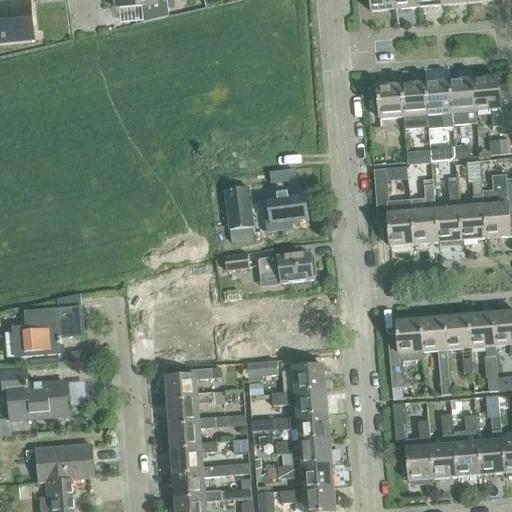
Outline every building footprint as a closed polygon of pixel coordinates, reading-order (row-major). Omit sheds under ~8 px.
[(113,0),(115,11),(140,8),(142,23),(167,17),(165,0),(113,0)] [(210,0),(206,0),(203,1),(205,9),(212,8),(210,0)] [(369,0),(370,14),(395,12),(393,0),(369,0)] [(393,0),(395,12),(419,10),(417,0),(393,0)] [(417,0),(419,10),(443,8),(442,0),(417,0)] [(442,0),(443,8),(467,6),(466,0),(442,0)] [(0,45),(34,42),(30,2),(0,5),(0,45)] [(476,114),(492,113),(493,129),(502,128),(502,137),(511,136),(511,105),(510,87),(498,88),(497,77),(473,79),(476,114)] [(452,116),(476,114),(473,79),(449,81),(452,116)] [(453,128),(452,116),(449,81),(425,83),(428,118),(443,117),(444,129),(453,128)] [(429,127),(428,118),(425,83),(401,84),(404,120),(404,129),(406,129),(406,130),(427,128),(429,127)] [(379,122),(404,120),(401,84),(377,86),(377,90),(376,90),(379,122)] [(385,154),(383,130),(371,131),(373,155),(385,154)] [(510,141),(490,143),(491,157),(511,155),(510,141)] [(468,148),(454,149),(454,151),(455,160),(455,161),(469,160),(468,148)] [(445,152),(430,153),(430,155),(431,165),(446,163),(445,152)] [(430,153),(407,155),(408,165),(411,166),(431,165),(430,155),(430,153)] [(295,172),(270,175),(271,185),(296,182),(295,172)] [(377,209),(385,208),(389,207),(389,203),(386,172),(374,173),(377,209)] [(484,208),(487,242),(511,240),(511,231),(511,182),(506,183),(506,177),(492,179),(493,193),(482,194),(484,208)] [(460,210),(463,244),(487,242),(484,208),(482,194),(482,184),(472,185),(474,209),(460,210)] [(451,211),(436,212),(438,246),(463,244),(460,210),(457,186),(448,187),(451,211)] [(426,200),(411,202),(412,214),(411,214),(414,248),(438,246),(436,212),(434,188),(424,189),(426,200)] [(229,232),(254,229),(251,189),(225,192),(229,232)] [(290,223),(308,221),(305,199),(268,204),(270,218),(265,219),(267,233),(291,230),(290,223)] [(389,207),(385,208),(389,250),(414,248),(411,214),(412,214),(411,202),(389,203),(389,207)] [(260,288),(281,286),(313,282),(313,280),(316,279),(314,270),(311,270),(310,256),(258,262),(259,277),(260,288)] [(224,261),(226,274),(248,271),(246,257),(224,261)] [(82,339),(80,311),(79,298),(57,302),(59,313),(25,315),(26,330),(12,331),(14,360),(61,356),(61,346),(61,340),(82,339)] [(322,332),(320,319),(319,307),(284,311),(287,336),(322,332)] [(511,317),(492,319),(495,351),(511,350),(511,358),(511,317)] [(492,319),(468,321),(471,353),(486,352),(486,359),(488,358),(490,381),(497,380),(495,351),(492,319)] [(444,322),(447,355),(448,354),(471,353),(468,321),(444,322)] [(423,356),(439,355),(442,398),(451,397),(448,354),(447,355),(444,322),(420,324),(423,356)] [(422,356),(423,356),(420,324),(396,326),(396,338),(387,339),(390,391),(403,390),(401,363),(422,362),(422,356)] [(83,354),(72,355),(73,363),(84,362),(83,354)] [(473,359),(463,360),(464,375),(473,374),(474,374),(473,359)] [(262,380),(278,378),(277,363),(246,367),(248,385),(262,383),(262,380)] [(295,395),(325,392),(323,367),(293,369),(295,394),(295,395)] [(27,369),(1,372),(3,394),(8,393),(9,406),(11,421),(11,423),(27,421),(69,417),(68,401),(66,385),(41,387),(41,386),(34,387),(34,383),(29,383),(27,369)] [(166,381),(168,405),(213,402),(213,397),(196,398),(195,383),(212,382),(212,381),(222,380),(221,371),(187,374),(187,379),(166,381)] [(498,393),(511,391),(511,379),(497,380),(498,393)] [(490,381),(487,381),(488,394),(498,393),(497,380),(490,381)] [(249,386),(250,398),(264,397),(263,385),(249,386)] [(297,419),(327,417),(325,392),(295,395),(295,394),(273,396),(274,408),(296,407),(297,419)] [(168,405),(169,429),(199,427),(198,421),(197,408),(235,405),(234,395),(213,397),(213,402),(168,405)] [(433,483),(431,451),(430,451),(428,426),(418,426),(419,443),(407,444),(404,408),(392,409),(395,445),(405,444),(409,485),(433,483)] [(299,444),(329,441),(327,417),(297,419),(275,421),(276,433),(298,432),(299,443),(299,444)] [(479,447),(481,479),(505,477),(503,445),(502,445),(500,418),(491,419),(494,445),(479,447)] [(228,419),(198,421),(199,427),(199,432),(229,430),(228,425),(228,419)] [(455,449),(457,481),(481,479),(479,447),(477,421),(467,422),(470,447),(455,449)] [(445,450),(431,451),(433,483),(457,481),(455,449),(454,449),(453,422),(443,424),(445,450)] [(169,429),(171,453),(217,450),(217,446),(200,447),(199,432),(199,427),(169,429)] [(300,455),(301,468),(331,466),(329,441),(299,444),(299,443),(277,445),(278,457),(300,455)] [(247,443),(232,445),(233,458),(248,457),(247,443)] [(511,443),(503,445),(505,477),(511,476),(511,443)] [(38,484),(47,483),(72,481),(94,480),(92,449),(36,453),(38,484)] [(171,453),(173,478),(219,474),(218,469),(202,470),(201,457),(218,455),(217,450),(171,453)] [(218,469),(219,474),(173,478),(175,502),(221,498),(220,494),(205,495),(203,480),(219,479),(250,476),(250,466),(218,469)] [(302,480),(303,493),(333,490),(331,466),(301,468),(278,470),(279,482),(302,480)] [(73,511),(72,481),(47,483),(48,499),(40,499),(40,511),(73,511)] [(250,482),(241,482),(242,493),(251,492),(250,482)] [(303,493),(286,494),(287,504),(304,503),(305,511),(335,511),(333,490),(303,493)] [(221,498),(175,502),(175,511),(205,511),(205,505),(221,504),(254,500),(253,492),(251,492),(242,493),(220,494),(221,498)] [(257,497),(258,511),(274,511),(273,495),(269,496),(258,497),(257,497)]
